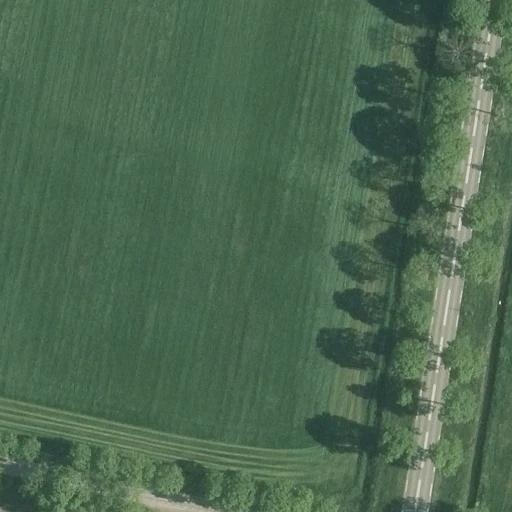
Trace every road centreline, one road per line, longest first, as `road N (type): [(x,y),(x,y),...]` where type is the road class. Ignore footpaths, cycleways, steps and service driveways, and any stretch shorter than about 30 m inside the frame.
road 1 (primary): [(413,511),(493,0)]
road 2 (unclassified): [(0,464),(218,511)]
